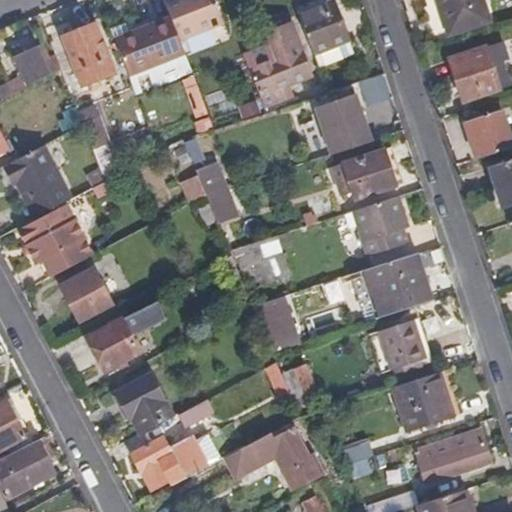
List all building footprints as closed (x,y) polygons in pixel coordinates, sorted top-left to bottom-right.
[(211,0),(168,0),(163,2),(169,18),(179,40),(221,24),(211,0)] [(451,32),(489,20),(482,0),(426,0),(429,8),(442,3),(451,32)] [(337,5),(300,20),(320,70),(357,55),(337,5)] [(110,31),(113,40),(128,77),(184,53),(179,40),(169,18),(127,34),(124,26),(110,31)] [(82,86),(116,73),(96,24),(63,38),(82,86)] [(283,88),(312,76),(291,26),(268,36),(271,45),(249,54),(245,60),(260,98),(264,97),(266,102),(286,94),(283,88)] [(473,100),(511,87),(511,85),(504,63),(508,61),(502,44),(451,61),(463,95),(470,92),(473,100)] [(58,65),(54,55),(42,60),(35,47),(12,59),(15,65),(7,69),(15,83),(22,79),(24,83),(58,65)] [(316,108),(332,156),(354,150),(352,143),(371,137),(358,96),(316,108)] [(82,125),(74,105),(64,109),(72,129),(82,125)] [(479,160),(511,148),(511,139),(502,110),(466,123),(479,160)] [(94,120),(82,125),(90,145),(101,140),(94,120)] [(43,145),(1,167),(10,187),(16,185),(33,220),(71,200),(43,145)] [(180,164),(191,160),(184,146),(175,149),(180,164)] [(355,201),(397,189),(391,169),(399,166),(394,149),(333,167),(341,196),(353,193),(355,201)] [(511,159),(490,167),(504,206),(511,203),(511,159)] [(197,172),(207,195),(226,189),(216,166),(197,172)] [(391,169),(397,189),(405,186),(399,166),(391,169)] [(92,187),(105,181),(100,168),(86,175),(92,187)] [(207,195),(219,224),(241,217),(229,188),(226,189),(207,195)] [(408,230),(398,198),(356,211),(370,257),(407,245),(404,232),(408,230)] [(51,277),(92,255),(75,221),(83,216),(76,201),(18,230),(36,265),(44,262),(51,277)] [(205,226),(217,221),(210,204),(196,210),(205,226)] [(232,255),(247,292),(292,275),(282,250),(294,246),(289,232),(230,251),(232,255)] [(232,255),(223,260),(245,312),(253,307),(247,292),(232,255)] [(433,302),(418,256),(364,273),(380,320),(433,302)] [(81,323),(114,305),(95,269),(62,286),(81,323)] [(286,298),(253,307),(274,354),(304,345),(286,298)] [(106,370),(141,352),(132,333),(169,314),(161,299),(89,336),(106,370)] [(398,370),(433,359),(421,320),(386,331),(398,370)] [(282,374),(277,362),(269,367),(281,395),(289,391),(282,374)] [(301,417),(327,410),(307,364),(282,374),(289,391),(301,417)] [(461,418),(446,372),(398,386),(413,433),(461,418)] [(132,420),(140,435),(172,417),(150,377),(116,394),(129,421),(132,420)] [(0,452),(25,439),(20,429),(23,427),(9,400),(6,402),(0,404),(0,452)] [(196,405),(178,414),(184,427),(203,419),(196,405)] [(270,434),(228,456),(240,478),(276,458),(292,488),(323,472),(313,454),(307,456),(293,428),(273,438),(270,434)] [(423,486),(492,463),(481,432),(466,437),(469,445),(451,451),(447,444),(431,449),(433,457),(426,459),(425,454),(414,457),(423,486)] [(170,481),(172,486),(210,466),(194,435),(169,448),(163,436),(131,453),(151,492),(170,481)] [(56,474),(39,442),(0,462),(0,486),(7,500),(56,474)] [(342,452),(349,467),(375,459),(370,443),(342,452)] [(425,504),(427,511),(468,511),(462,492),(425,504)] [(0,511),(9,511),(0,494),(0,511)] [(305,511),(321,511),(314,496),(301,503),(305,511)]
